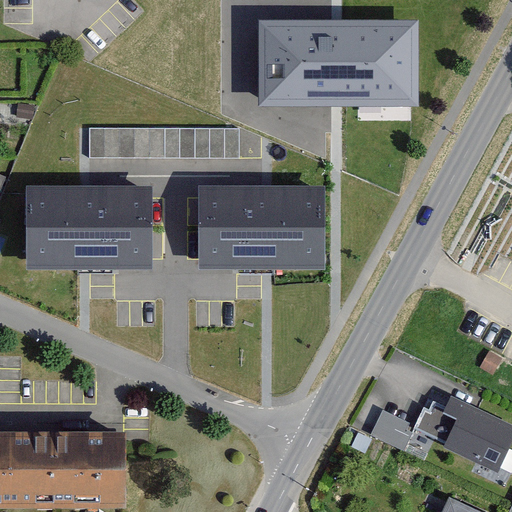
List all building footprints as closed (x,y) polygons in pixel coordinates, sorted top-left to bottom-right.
[(417,21),(259,22),(259,106),(417,106),(417,21)] [(92,124),(91,152),(125,153),(126,125),(92,124)] [(199,269),(324,269),(324,186),(199,187),(199,269)] [(26,269),(151,269),(151,187),(26,188),(26,269)] [(433,449),(501,483),(511,460),(511,431),(455,404),(433,449)] [(133,511),(133,437),(0,438),(0,511),(133,511)] [(481,511),(453,499),(447,511),(481,511)]
